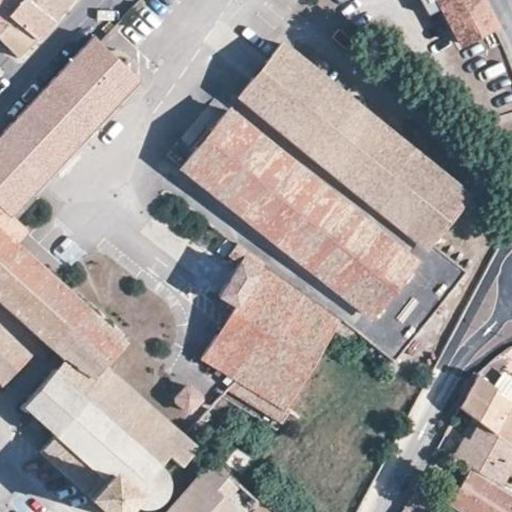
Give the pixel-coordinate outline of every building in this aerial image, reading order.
[(0,0),(0,26),(7,18),(20,0),(0,0)] [(52,20),(26,0),(20,0),(7,18),(35,41),(36,41),(36,37),(42,31),(52,20)] [(68,0),(26,0),(52,20),(59,12),(68,0)] [(495,27),(495,26),(480,0),(436,0),(461,44),(495,27)] [(7,18),(0,26),(0,39),(19,58),(35,41),(7,18)] [(0,212),(3,209),(10,216),(22,204),(64,158),(138,80),(97,42),(92,37),(40,92),(0,134),(0,301),(63,358),(94,377),(105,366),(124,345),(108,330),(100,322),(56,283),(13,244),(15,242),(0,228),(0,212)] [(323,79),(304,63),(280,44),(240,94),(240,99),(277,128),(314,158),(351,188),(366,201),(355,214),(237,118),(227,110),(180,169),(280,247),(347,300),(338,315),(271,268),(235,242),(234,244),(227,254),(238,262),(217,295),(233,306),(200,359),(235,380),(226,390),(244,400),(261,411),(279,421),(280,422),(287,410),(285,408),(304,376),(323,344),(331,331),(344,339),(344,340),(347,342),(355,333),(362,338),(365,340),(371,345),(374,348),(380,352),(383,355),(389,359),(393,362),(466,272),(463,269),(457,264),(454,262),(447,257),(444,254),(438,249),(435,247),(428,242),(443,224),(458,206),(467,194),(440,173),(422,158),(403,143),(384,128),(365,112),(346,97),(323,79)] [(313,52),(304,63),(323,79),(332,68),(313,52)] [(355,86),(346,97),(365,112),(374,101),(355,86)] [(392,117),(384,128),(403,143),(412,132),(392,117)] [(430,147),(422,158),(440,173),(449,162),(430,147)] [(25,231),(10,216),(3,209),(0,212),(0,228),(15,242),(25,231)] [(153,217),(163,224),(167,220),(157,212),(156,212),(153,217)] [(0,382),(1,384),(29,356),(22,349),(0,328),(0,382)] [(138,396),(105,366),(94,377),(63,358),(48,376),(23,404),(22,403),(19,407),(24,411),(26,409),(51,432),(49,434),(52,436),(39,452),(104,511),(117,511),(128,501),(131,503),(134,505),(136,506),(140,507),(143,508),(146,508),(149,507),(152,507),(155,506),(157,504),(160,502),(162,500),(162,499),(164,496),(166,493),(167,490),(167,487),(167,484),(167,481),(166,478),(166,477),(165,474),(163,471),(160,468),(158,466),(168,456),(180,466),(197,448),(183,436),(172,426),(138,396)] [(511,380),(499,372),(489,386),(510,400),(511,397),(511,380)] [(493,434),(510,400),(489,386),(474,376),(457,409),(477,423),(493,434)] [(189,411),(199,400),(199,396),(187,387),(184,387),(174,398),(174,401),(186,411),(189,411)] [(511,401),(510,400),(493,434),(511,447),(511,401)] [(468,467),(501,487),(511,465),(511,447),(493,434),(477,423),(469,440),(462,437),(451,457),(468,467)] [(252,511),(259,504),(211,461),(165,511),(246,511),(248,510),(250,511),(252,511)] [(511,511),(511,494),(501,487),(468,467),(447,502),(462,511),(511,511)] [(418,491),(406,510),(408,511),(439,511),(442,508),(418,491)]
